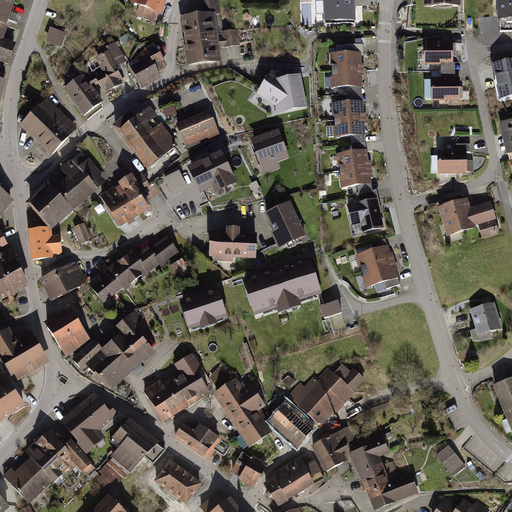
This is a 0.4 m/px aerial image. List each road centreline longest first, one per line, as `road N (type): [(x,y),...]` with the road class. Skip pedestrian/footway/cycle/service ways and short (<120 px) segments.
road 1 (residential): [(388,0),(387,124),(426,292)]
road 2 (residential): [(17,185),(39,176),(98,118),(168,74),(184,0)]
road 3 (residential): [(453,383),(406,384),(356,405),(273,468),(243,503)]
road 4 (residential): [(83,384),(201,463),(243,503)]
road 5 (residential): [(42,0),(16,79),(9,158)]
road 6 (residential): [(17,185),(38,315)]
